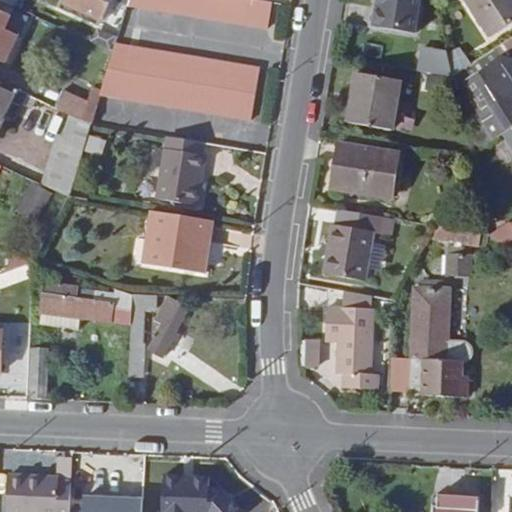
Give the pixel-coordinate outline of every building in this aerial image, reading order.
[(68,0),(66,6),(104,23),(114,0),(68,0)] [(131,0),(128,12),(269,35),(274,3),(253,0),(131,0)] [(382,29),(417,34),(422,0),(381,0),(380,14),(384,15),(382,29)] [(511,0),(466,0),(493,38),(511,25),(511,0)] [(0,59),(6,63),(18,36),(5,31),(15,9),(0,2),(0,59)] [(33,18),(15,9),(5,31),(18,36),(23,39),(33,18)] [(262,70),(117,47),(115,52),(102,95),(254,119),(262,70)] [(449,53),(424,50),(421,72),(455,77),(449,53)] [(511,129),(511,61),(504,60),(469,84),(495,122),(488,126),(497,140),(499,139),(511,129)] [(358,78),(355,94),(359,95),(355,123),(395,129),(401,84),(358,78)] [(0,83),(0,129),(8,112),(60,135),(45,185),(71,197),(93,125),(0,83)] [(91,103),(64,91),(58,105),(85,116),(91,103)] [(93,138),(88,151),(103,155),(107,143),(93,138)] [(497,140),(473,156),(477,174),(495,161),(505,178),(511,173),(511,159),(499,139),(497,140)] [(400,154),(342,146),(335,190),(393,198),(400,154)] [(209,156),(168,150),(160,200),(200,206),(204,182),(200,181),(202,170),(207,171),(209,156)] [(213,220),(151,210),(146,238),(156,240),(152,265),(205,273),(213,220)] [(338,210),(328,274),(366,280),(374,233),(385,236),(387,219),(338,210)] [(511,222),(492,237),(504,243),(511,238),(511,222)] [(438,227),(436,241),(480,249),(483,235),(438,227)] [(156,240),(146,238),(143,263),(152,265),(156,240)] [(473,279),(475,259),(453,257),(452,277),(473,279)] [(34,277),(35,263),(0,275),(0,290),(34,277)] [(83,319),(133,326),(134,295),(105,286),(104,293),(79,290),(80,287),(47,282),(41,327),(82,332),(83,319)] [(417,290),(412,396),(470,398),(470,378),(466,377),(467,364),(470,362),(473,360),(474,357),(475,354),(475,350),(474,347),(472,344),(469,343),(466,342),(452,341),(455,292),(417,290)] [(134,295),(133,326),(130,377),(144,377),(147,311),(158,311),(159,296),(134,295)] [(169,299),(152,335),(156,336),(150,350),(165,358),(173,342),(178,345),(183,336),(178,334),(190,309),(169,299)] [(345,377),(344,390),(380,391),(381,376),(373,376),(375,311),(332,309),(330,345),(342,346),(341,377),(345,377)] [(320,340),(306,340),(306,367),(319,367),(320,340)] [(29,348),(27,399),(47,400),(49,349),(29,348)] [(160,511),(232,511),(232,485),(209,486),(208,472),(159,473),(160,511)] [(11,476),(8,511),(72,511),(73,483),(60,482),(60,479),(11,476)] [(436,507),(435,511),(479,511),(480,496),(440,495),(440,497),(434,497),(434,507),(436,507)] [(141,511),(142,498),(84,496),(83,511),(141,511)]
